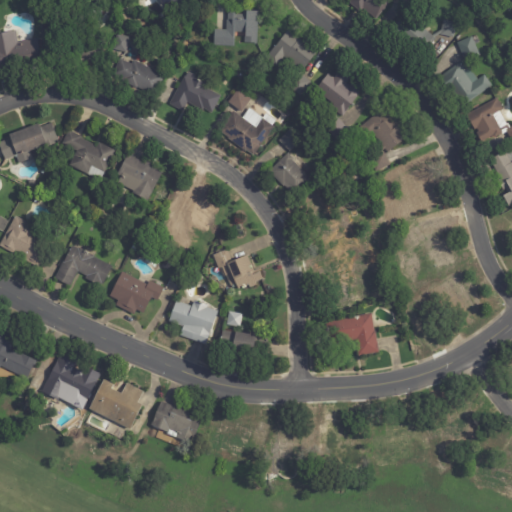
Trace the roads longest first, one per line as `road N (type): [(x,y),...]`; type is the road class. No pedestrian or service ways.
road 1 (residential): [(0,287),(222,389),(300,394),(392,384),(468,353),(511,318)]
road 2 (residential): [(0,105),(71,95),(97,102),(241,184),(288,253),(300,394)]
road 3 (residential): [(298,0),(397,76),(425,109),(464,179),(484,258),(511,303)]
